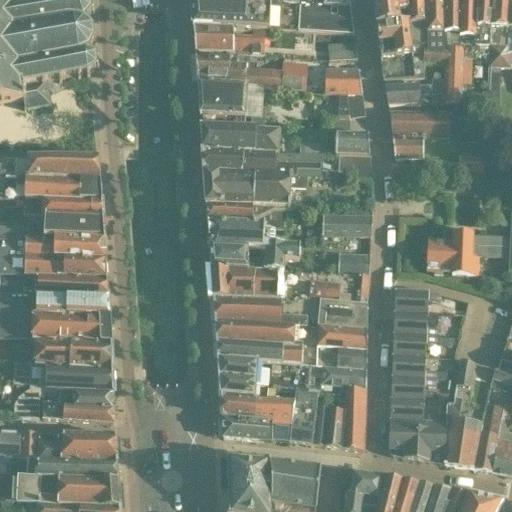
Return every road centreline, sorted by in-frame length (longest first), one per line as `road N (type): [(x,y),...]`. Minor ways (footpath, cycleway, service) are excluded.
road 1 (residential): [(374,470),(383,171),(358,0)]
road 2 (residential): [(107,0),(131,436)]
road 3 (residential): [(208,448),(374,470)]
road 4 (residential): [(511,490),(374,470)]
road 5 (residential): [(0,428),(131,436)]
